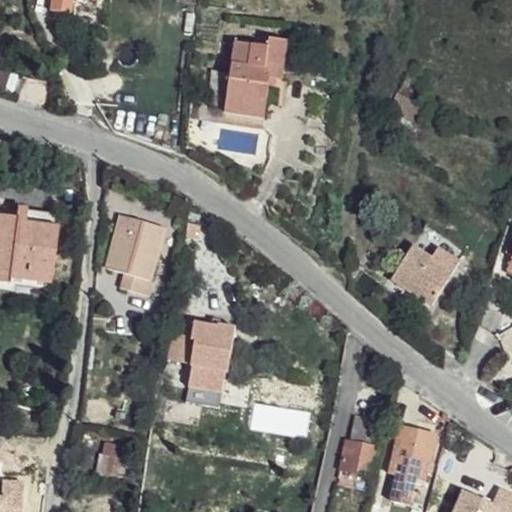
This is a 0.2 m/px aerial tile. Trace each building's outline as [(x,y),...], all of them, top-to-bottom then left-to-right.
[(53,0),(52,13),(72,16),(74,0),(78,0),(94,2),(93,0),(53,0)] [(237,47),(228,106),(265,112),(271,84),(283,83),(288,44),(271,43),(268,52),(237,47)] [(408,79),(391,108),(420,128),(430,109),(423,103),(430,93),(408,79)] [(264,113),(228,106),(227,115),(264,122),(264,113)] [(20,209),(18,218),(11,279),(50,285),(58,215),(20,209)] [(18,218),(0,215),(0,286),(10,289),(11,279),(18,218)] [(161,228),(120,217),(107,270),(122,275),(118,291),(150,299),(152,282),(148,280),(161,228)] [(412,253),(393,288),(433,310),(459,266),(438,254),(432,264),(412,253)] [(365,276),(351,262),(348,285),(353,291),(365,276)] [(225,387),(234,326),(217,324),(216,329),(194,326),(187,382),(225,387)] [(374,424),(356,420),(352,444),(368,447),(374,424)] [(400,431),(391,477),(424,485),(435,438),(400,431)] [(352,444),(347,443),(343,470),(374,478),(380,449),(368,447),(352,444)] [(101,444),(99,474),(124,476),(126,446),(101,444)] [(424,485),(391,477),(388,488),(395,489),(390,511),(409,511),(413,494),(421,496),(424,485)]
